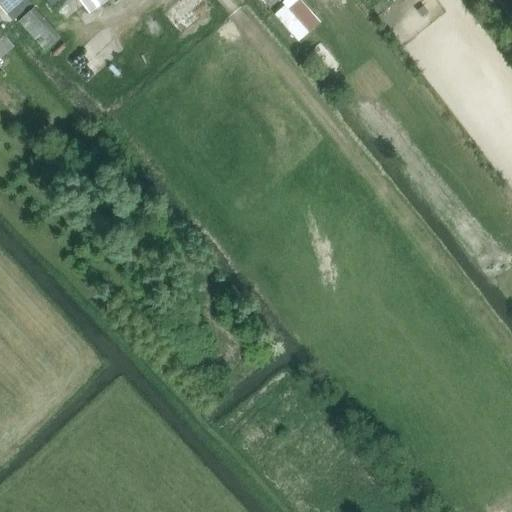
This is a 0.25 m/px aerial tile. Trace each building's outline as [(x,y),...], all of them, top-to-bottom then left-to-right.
[(0,0),(0,7),(6,15),(23,0),(0,0)] [(79,0),(89,13),(106,0),(79,0)] [(421,0),(429,11),(438,4),(434,0),(421,0)] [(46,49),(62,35),(33,3),(17,17),(46,49)] [(285,6),(274,15),(298,42),(308,33),(285,6)] [(0,68),(2,67),(0,63),(0,58),(15,47),(0,29),(0,68)]
